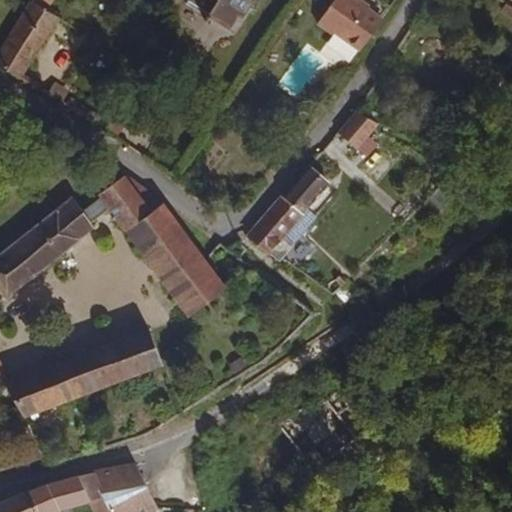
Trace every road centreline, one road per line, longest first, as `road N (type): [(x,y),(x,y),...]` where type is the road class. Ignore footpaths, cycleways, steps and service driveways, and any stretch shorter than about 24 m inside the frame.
road 1 (residential): [(0,488),(144,448),(226,414),(406,295),(511,206)]
road 2 (residential): [(0,89),(19,93),(225,224),(274,192),(411,0)]
road 3 (unknown): [(225,224),(330,316),(318,358)]
